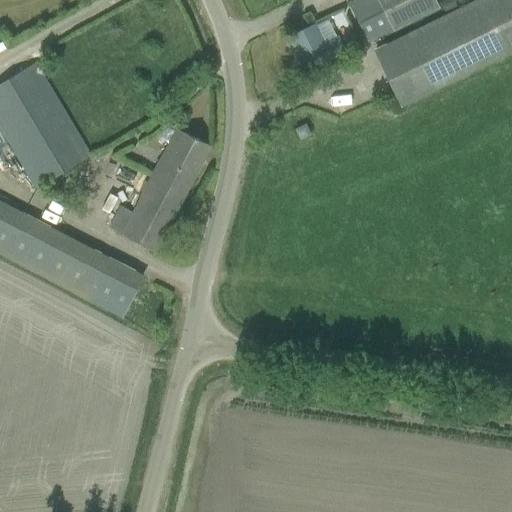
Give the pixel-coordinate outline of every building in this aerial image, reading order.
[(433,0),(355,0),(347,4),(367,43),(437,8),(433,0)] [(511,51),(511,0),(482,0),(373,54),(400,107),(511,51)] [(314,25),(289,37),(305,70),(330,57),(343,50),(337,37),(323,43),(314,25)] [(0,83),(0,131),(34,189),(91,155),(36,62),(0,83)] [(89,84),(84,76),(73,82),(78,91),(89,84)] [(295,130),(299,140),(310,135),(305,125),(295,130)] [(109,228),(137,243),(154,252),(210,146),(176,129),(134,213),(122,206),(109,228)] [(111,160),(100,183),(127,196),(138,174),(111,160)] [(0,255),(78,294),(121,317),(142,277),(98,254),(0,201),(0,255)]
